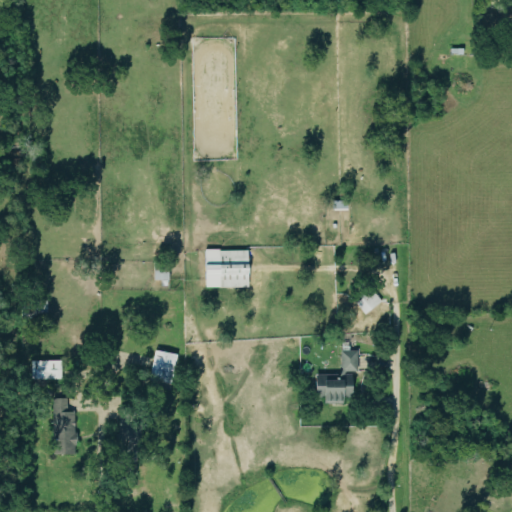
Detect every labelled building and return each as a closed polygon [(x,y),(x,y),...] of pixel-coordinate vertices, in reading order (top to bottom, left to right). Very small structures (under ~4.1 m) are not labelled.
[(254,288),(253,250),(209,251),(210,288),(254,288)] [(153,377),(175,382),(181,355),(160,350),(153,377)] [(360,352),(344,352),(344,375),(321,375),(321,397),(330,397),(330,402),(360,402),(360,352)] [(65,379),(65,361),(35,361),(36,380),(65,379)] [(79,412),(71,412),(70,398),(55,399),(57,453),(80,452),(79,412)] [(124,445),(142,444),(141,408),(122,409),(124,445)]
